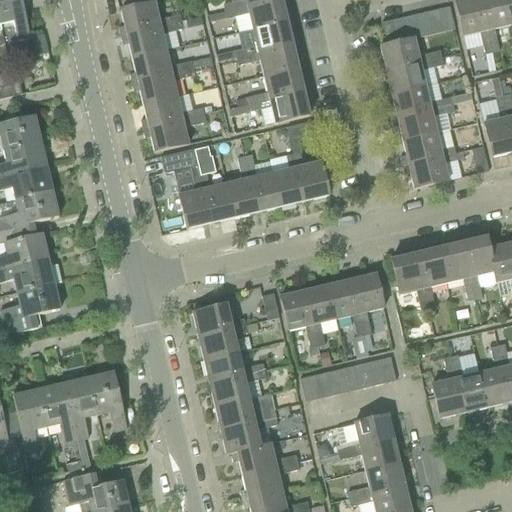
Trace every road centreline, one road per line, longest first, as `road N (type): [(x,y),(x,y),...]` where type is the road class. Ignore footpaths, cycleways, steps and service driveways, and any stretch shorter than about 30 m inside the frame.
road 1 (tertiary): [(135,289),(66,0)]
road 2 (residential): [(135,289),(379,232)]
road 3 (tertiary): [(187,511),(135,289)]
road 4 (residential): [(303,420),(404,395),(415,407),(441,507)]
road 5 (residential): [(379,232),(330,23)]
road 6 (residential): [(379,232),(511,199)]
